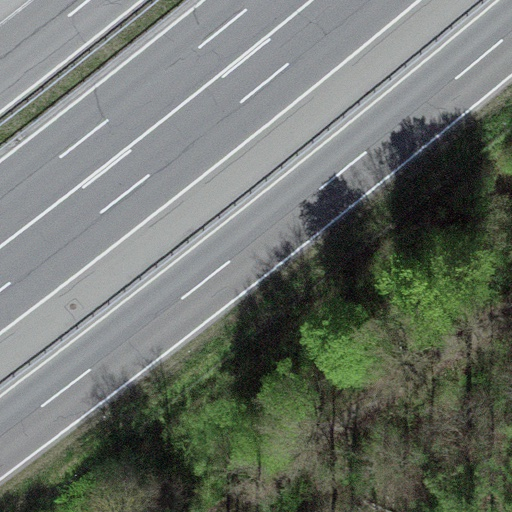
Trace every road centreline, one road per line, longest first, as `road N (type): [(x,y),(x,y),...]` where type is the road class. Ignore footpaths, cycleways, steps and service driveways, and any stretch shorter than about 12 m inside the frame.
road 1 (motorway): [(0,437),(511,31)]
road 2 (motorway): [(0,245),(310,0)]
road 3 (track): [(511,309),(222,511)]
